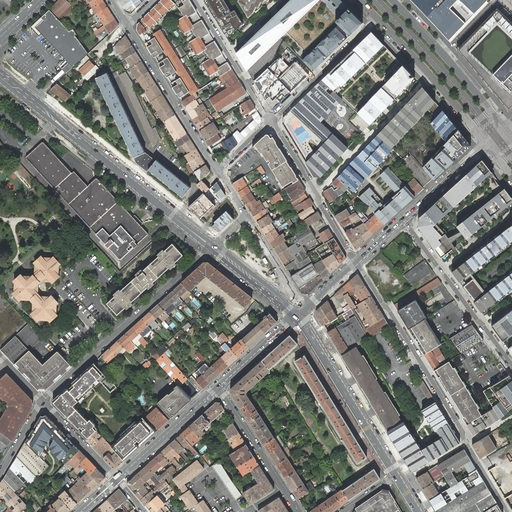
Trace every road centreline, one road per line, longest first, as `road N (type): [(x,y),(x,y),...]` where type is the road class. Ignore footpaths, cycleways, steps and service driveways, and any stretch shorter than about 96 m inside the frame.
road 1 (residential): [(355,262),(508,511)]
road 2 (tertiary): [(0,74),(211,247)]
road 3 (residential): [(42,401),(211,247)]
road 4 (tertiary): [(296,316),(396,474)]
road 5 (residential): [(511,365),(403,219)]
road 6 (residential): [(125,24),(219,171)]
road 7 (primary): [(504,128),(392,0)]
road 8 (primary): [(377,18),(487,144)]
road 9 (residential): [(270,120),(355,262)]
road 10 (residential): [(377,18),(270,120)]
road 11 (residential): [(217,387),(297,511)]
road 12 (residential): [(270,120),(197,0)]
road 13 (secondary): [(116,479),(217,387)]
